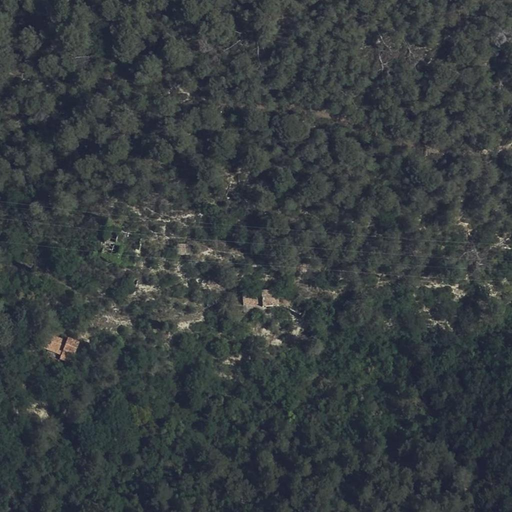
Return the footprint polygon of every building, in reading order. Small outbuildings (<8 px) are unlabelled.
[(183,242),(182,254),(197,256),(199,244),(183,242)] [(267,307),(283,306),(282,290),(247,293),(248,305),(267,303),(267,307)] [(212,298),(212,307),(226,300),(223,294),(212,298)] [(12,303),(8,313),(21,319),(26,309),(12,303)] [(67,352),(65,356),(75,359),(85,340),(74,336),(73,338),(47,327),(43,338),(53,342),(52,347),(67,352)] [(49,353),(63,359),(65,356),(67,352),(52,347),(53,342),(43,338),(41,341),(51,346),(49,353)]
